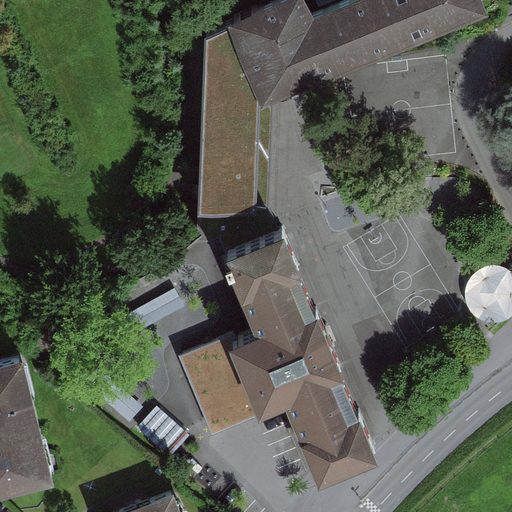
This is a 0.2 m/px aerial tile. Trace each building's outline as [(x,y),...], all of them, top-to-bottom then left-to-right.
[(491,0),(337,0),(319,8),(315,0),(263,0),(211,22),(205,194),(256,193),(263,93),(491,0)] [(233,318),(182,340),(214,415),(290,382),(307,423),(301,425),(318,466),(375,441),(359,404),(355,406),(337,364),(339,363),(296,261),(299,260),(282,219),(230,241),(236,255),(228,258),(239,283),(245,280),(260,314),(236,324),(233,318)] [(477,313),(488,315),(498,312),(508,307),(511,301),(511,263),(510,260),(501,254),(491,251),(481,251),(471,254),(463,260),(457,269),(454,280),(455,291),(460,300),(467,308),(477,313)] [(156,324),(161,339),(193,326),(179,289),(134,307),(143,329),(156,324)] [(18,358),(0,362),(0,489),(49,476),(18,358)] [(183,511),(173,485),(104,511),(183,511)]
